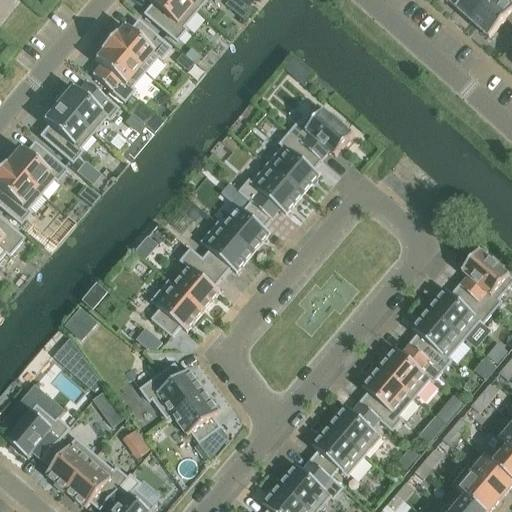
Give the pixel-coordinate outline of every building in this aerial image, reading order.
[(182,31),(195,16),(175,0),(147,0),(146,1),(145,2),(151,7),(151,8),(152,9),(145,16),(144,16),(143,17),(175,45),(185,33),(182,31)] [(175,0),(195,16),(208,0),(211,3),(213,0),(175,0)] [(236,0),(229,0),(225,6),(235,14),(243,5),(236,0)] [(440,0),(447,6),(448,5),(449,4),(456,11),(456,12),(457,12),(467,0),(440,0)] [(467,0),(457,12),(473,26),(496,0),(467,0)] [(511,0),(496,0),(473,26),(476,29),(480,33),(488,40),(489,41),(506,22),(511,15),(511,0)] [(106,45),(144,76),(156,61),(159,64),(170,52),(137,24),(135,26),(137,27),(130,34),(129,33),(129,34),(123,29),(122,30),(116,37),(115,37),(114,36),(106,45)] [(131,92),(144,76),(106,45),(99,54),(100,55),(101,55),(95,62),(93,63),(99,68),(99,69),(100,70),(93,77),(92,77),(91,78),(123,106),(133,94),(131,92)] [(190,51),(184,58),(192,65),(198,58),(190,51)] [(181,56),(175,64),(187,74),(193,66),(192,65),(184,58),(181,56)] [(56,107),(92,137),(105,122),(108,125),(118,113),(85,85),(84,86),(85,86),(84,87),(85,88),(78,95),(77,94),(77,95),(71,90),(70,91),(67,94),(64,98),(64,99),(56,107)] [(135,105),(127,115),(142,127),(150,118),(135,105)] [(79,153),(92,137),(56,107),(49,116),(45,120),(43,123),(42,124),(48,129),(47,130),(48,131),(42,138),(41,138),(39,139),(72,167),(82,155),(79,153)] [(299,125),(289,136),(322,164),(323,163),(322,162),(328,154),(329,155),(330,155),(334,158),(334,159),(335,160),(353,139),(352,137),(352,138),(342,129),(344,126),(333,116),(330,120),(325,115),(325,114),(324,113),(323,113),(318,109),(302,128),(299,125)] [(283,150),(267,168),(303,198),(312,187),(316,183),(319,180),(320,178),(314,173),(313,172),(320,164),(321,165),(322,164),(289,136),(280,148),(283,150)] [(5,168),(40,198),(53,183),(56,186),(66,174),(34,146),(32,148),(33,149),(27,156),(26,155),(25,156),(19,151),(18,152),(15,155),(12,160),(5,168)] [(27,214),(40,198),(5,168),(5,167),(4,166),(0,170),(0,211),(20,228),(30,216),(27,214)] [(249,184),(239,195),(251,206),(272,223),(272,222),(273,221),(272,220),(278,213),(279,214),(280,213),(286,218),(287,217),(290,214),(293,209),(303,198),(267,168),(252,186),(249,184)] [(239,213),(224,231),(254,256),(263,245),(263,246),(266,241),(269,238),(270,237),(264,232),(265,231),(264,230),(270,223),(271,224),(271,223),(272,223),(251,206),(244,214),(240,211),(239,213)] [(0,261),(4,257),(8,260),(23,242),(0,222),(0,261)] [(190,253),(222,281),(223,280),(222,279),(229,272),(230,272),(236,277),(237,275),(240,272),(244,268),(243,268),(254,256),(224,231),(218,226),(202,245),(201,247),(210,254),(203,263),(190,253)] [(148,241),(139,253),(148,259),(157,247),(148,241)] [(189,272),(174,289),(204,315),(213,304),(217,300),(219,297),(220,295),(215,290),(214,289),(220,281),(221,282),(222,281),(190,253),(180,265),(189,272)] [(460,288),(459,289),(492,317),(502,305),(499,303),(511,287),(511,281),(509,279),(508,278),(502,273),(505,270),(493,260),(491,264),(481,255),(480,254),(461,275),(463,276),(467,280),(468,281),(462,289),(461,288),(460,289),(460,288)] [(152,304),(151,305),(160,313),(152,323),(172,340),(174,338),(173,338),(179,330),(180,331),(181,330),(187,335),(188,334),(190,331),(194,327),(204,315),(174,289),(169,285),(152,304)] [(429,313),(464,343),(479,325),(483,328),(492,317),(459,289),(459,290),(458,290),(460,291),(453,298),(452,298),(446,293),(444,295),(445,295),(442,298),(438,302),(429,313)] [(84,343),(100,324),(82,309),(66,327),(84,343)] [(410,347),(442,375),(452,364),(449,361),(464,343),(429,313),(419,325),(419,324),(415,329),(416,329),(413,332),(412,333),(418,338),(417,339),(418,340),(412,347),(411,346),(410,347)] [(126,336),(135,344),(145,332),(137,325),(126,336)] [(70,342),(54,361),(94,395),(103,386),(70,342)] [(379,372),(414,402),(430,384),(433,386),(442,375),(410,347),(409,348),(409,349),(410,350),(403,357),(402,356),(402,357),(396,352),(395,353),(392,356),(388,361),(389,361),(379,372)] [(497,347),(486,359),(496,368),(507,355),(497,347)] [(511,368),(508,366),(499,377),(507,384),(511,377),(511,368)] [(175,368),(140,393),(149,406),(152,403),(166,422),(204,395),(195,383),(192,379),(189,375),(190,375),(189,374),(182,378),(181,378),(175,370),(176,370),(175,368)] [(360,405),(360,406),(381,423),(380,424),(392,434),(402,422),(399,420),(414,402),(379,372),(369,383),(366,387),(363,391),(363,390),(362,392),(368,397),(367,397),(368,398),(362,406),(361,405),(360,405)] [(490,388),(480,399),(488,406),(498,395),(490,388)] [(204,395),(166,422),(167,423),(173,419),(187,438),(186,438),(187,439),(191,436),(199,447),(194,451),(206,468),(229,442),(221,431),(219,429),(218,430),(212,422),(214,421),(213,421),(219,416),(218,415),(216,411),(213,407),(212,407),(204,395)] [(480,399),(471,410),(479,417),(488,406),(480,399)] [(329,430),(365,461),(381,442),(382,441),(372,433),(380,424),(381,423),(360,406),(359,407),(360,408),(354,416),(353,415),(352,415),(346,410),(345,412),(342,415),(339,419),(329,430)] [(41,464),(59,444),(60,444),(70,432),(58,422),(55,425),(37,409),(32,415),(32,414),(31,416),(8,443),(7,443),(6,444),(19,455),(23,459),(28,463),(29,461),(28,461),(32,456),(33,457),(34,456),(41,462),(40,463),(41,464)] [(122,414),(108,424),(114,432),(128,422),(122,414)] [(436,420),(429,427),(439,436),(446,428),(436,420)] [(462,421),(452,432),(460,439),(470,428),(462,421)] [(502,446),(511,454),(511,428),(498,444),(501,447),(502,446)] [(310,465),(331,482),(331,481),(339,473),(348,481),(349,479),(365,461),(329,430),(320,442),(320,441),(316,446),(313,449),(312,450),(318,455),(318,456),(319,457),(312,464),(311,463),(311,464),(310,465)] [(140,459),(153,449),(138,431),(125,441),(140,459)] [(452,432),(443,443),(451,450),(460,439),(452,432)] [(55,486),(66,495),(96,460),(77,444),(76,442),(68,452),(60,444),(59,444),(41,464),(42,465),(43,465),(44,464),(51,471),(50,472),(51,472),(46,478),(47,479),(50,482),(55,486)] [(488,463),(511,482),(511,454),(502,446),(501,447),(489,462),(488,463)] [(410,450),(404,458),(414,466),(420,458),(410,450)] [(434,454),(424,465),(432,472),(442,461),(434,454)] [(471,477),(501,502),(504,498),(504,499),(508,494),(511,489),(511,482),(488,463),(489,462),(486,459),(472,476),(471,477)] [(96,460),(66,495),(77,504),(77,505),(81,508),(85,511),(84,511),(85,511),(91,506),(91,507),(92,506),(100,511),(99,511),(101,511),(117,493),(118,494),(128,482),(117,472),(114,475),(96,460)] [(279,489),(305,511),(320,511),(330,501),(333,504),(343,492),(331,481),(331,482),(310,465),(309,466),(310,467),(304,474),(303,473),(302,474),(296,469),(295,470),(293,474),(293,473),(289,478),(279,489)] [(424,465),(415,476),(423,483),(432,472),(424,465)] [(451,489),(459,496),(460,496),(478,511),(493,511),(494,511),(501,502),(471,477),(472,476),(466,471),(451,489)] [(117,493),(101,511),(153,511),(155,510),(134,492),(139,487),(131,480),(128,482),(118,494),(117,493)] [(406,487),(396,498),(404,505),(414,494),(406,487)] [(305,511),(279,489),(270,500),(266,504),(267,504),(264,508),(263,509),(266,511),(305,511)] [(445,511),(478,511),(460,496),(459,496),(447,511),(445,511)] [(396,498),(387,509),(390,511),(398,511),(404,505),(396,498)]
